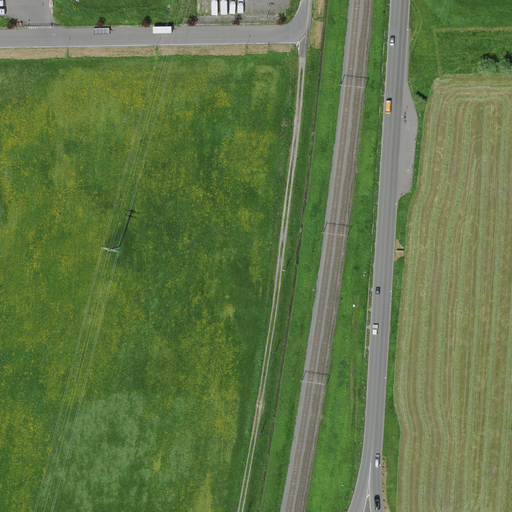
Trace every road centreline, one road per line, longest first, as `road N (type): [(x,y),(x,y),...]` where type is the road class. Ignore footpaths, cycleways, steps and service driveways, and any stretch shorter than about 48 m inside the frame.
road 1 (track): [(239,511),(281,264),(303,49),(298,30)]
road 2 (tertiary): [(369,481),(400,0)]
road 3 (unclassified): [(0,40),(291,33),(307,0)]
